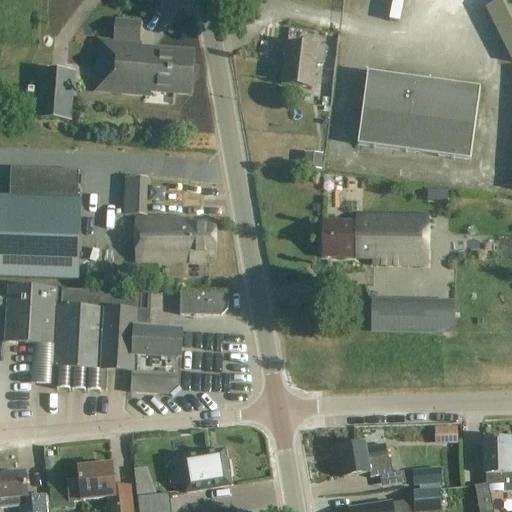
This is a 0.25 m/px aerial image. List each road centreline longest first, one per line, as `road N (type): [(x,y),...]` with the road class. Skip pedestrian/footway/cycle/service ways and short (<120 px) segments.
road 1 (secondary): [(280,412),(202,0)]
road 2 (residential): [(0,445),(280,412)]
road 3 (unclassified): [(280,412),(511,403)]
